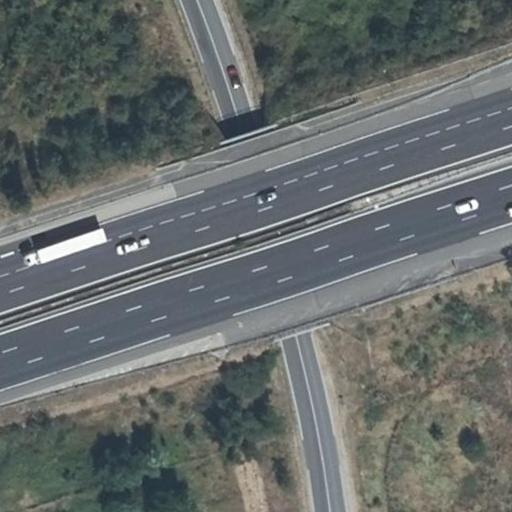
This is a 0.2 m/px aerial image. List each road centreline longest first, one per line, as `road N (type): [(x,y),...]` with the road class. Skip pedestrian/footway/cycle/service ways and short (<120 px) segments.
road 1 (motorway): [(0,361),(511,192)]
road 2 (motorway): [(511,116),(0,284)]
road 3 (tertiary): [(326,511),(301,340),(247,128),(197,0)]
